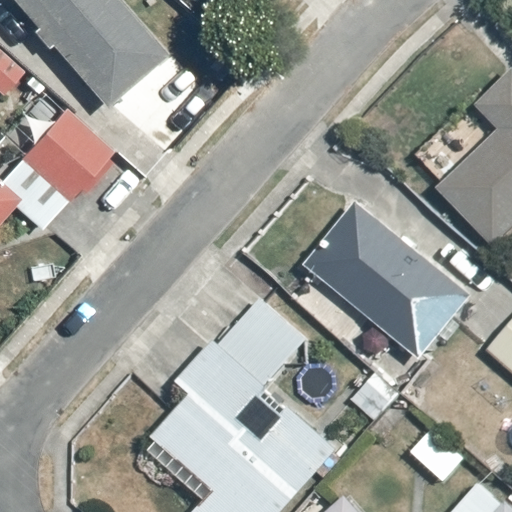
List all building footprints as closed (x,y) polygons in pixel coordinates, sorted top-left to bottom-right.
[(111,0),(8,0),(98,107),(159,56),(111,0)] [(0,54),(0,98),(5,102),(26,75),(0,54)] [(470,157),(438,190),(494,249),(511,231),(511,72),(448,133),(470,157)] [(0,144),(0,221),(11,209),(40,235),(48,227),(83,260),(128,212),(92,178),(114,154),(63,107),(15,158),(0,144)] [(353,205),(305,268),(430,364),(478,301),(353,205)] [(208,494),(192,511),(281,511),(338,448),(292,407),(265,437),(240,415),(306,340),(261,300),(185,386),(194,394),(150,443),(208,494)] [(511,320),(487,347),(511,370),(511,320)] [(412,386),(386,364),(353,403),(379,425),(412,386)] [(433,425),(408,453),(445,485),(470,457),(433,425)] [(483,483),(457,511),(511,511),(511,497),(506,504),(483,483)] [(360,511),(345,495),(325,511),(360,511)]
